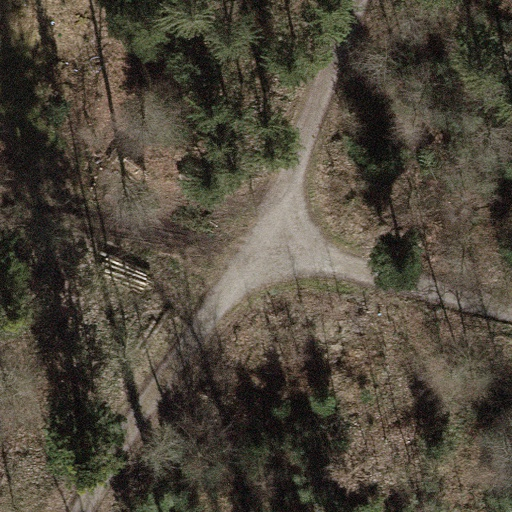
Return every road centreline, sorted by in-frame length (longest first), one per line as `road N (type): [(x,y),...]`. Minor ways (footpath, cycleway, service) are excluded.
road 1 (track): [(359,0),(254,255),(83,511)]
road 2 (track): [(511,307),(0,213)]
